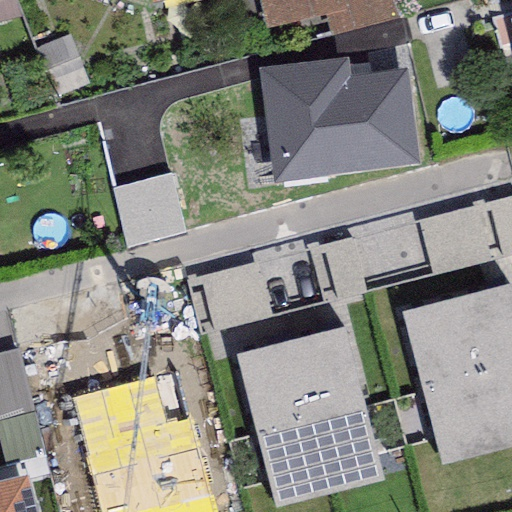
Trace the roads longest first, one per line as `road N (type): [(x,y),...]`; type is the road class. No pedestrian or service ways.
road 1 (unknown): [(0,302),(511,154)]
road 2 (unknown): [(0,133),(366,30)]
